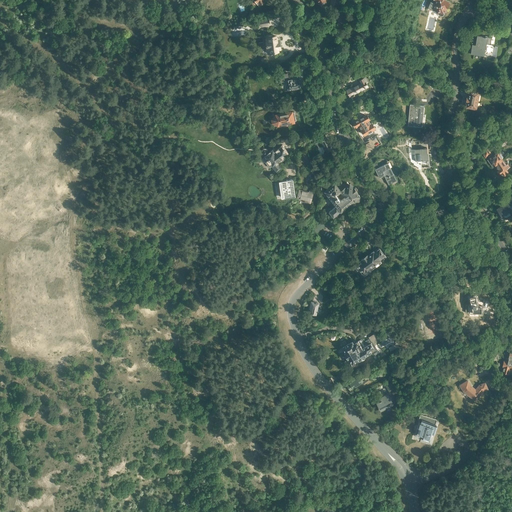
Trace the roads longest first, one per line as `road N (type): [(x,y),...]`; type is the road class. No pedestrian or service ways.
road 1 (residential): [(407,482),(314,371),(290,314),(295,295),(383,201),(335,121),(319,37),(295,0)]
road 2 (residential): [(511,261),(449,175),(454,48),(467,11)]
road 3 (residential): [(407,482),(472,447),(511,389)]
